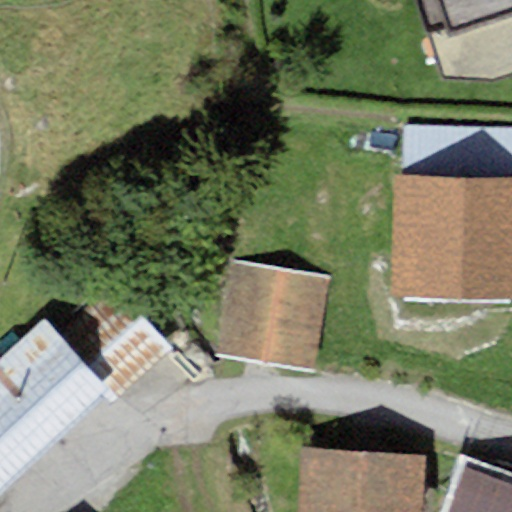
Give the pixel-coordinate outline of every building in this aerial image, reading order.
[(511,0),(438,0),(450,33),(429,38),(446,83),(494,85),(511,77),(511,0)] [(511,127),(405,126),(405,173),(511,175),(511,127)] [(511,175),(405,173),(398,173),(395,296),(511,298),(511,175)] [(330,279),(231,262),(216,354),(315,370),(330,279)] [(0,487),(101,393),(111,403),(172,346),(111,281),(58,330),(44,315),(0,355),(0,487)] [(422,511),(426,456),(301,448),(297,511),(422,511)] [(511,511),(511,488),(462,472),(448,511),(511,511)]
